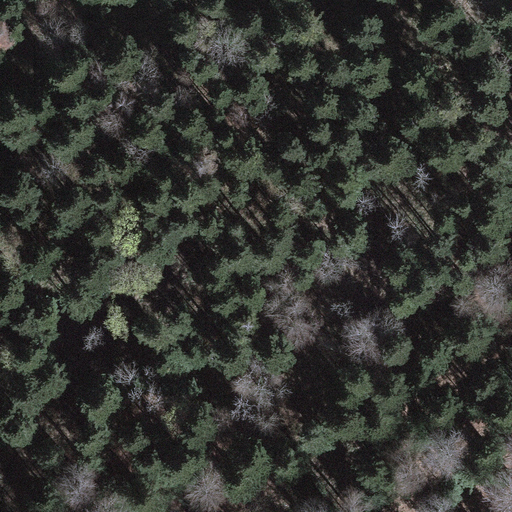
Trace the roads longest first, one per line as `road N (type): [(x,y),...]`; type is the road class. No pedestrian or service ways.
road 1 (track): [(177,511),(259,479),(511,344)]
road 2 (track): [(0,87),(126,36),(172,0)]
